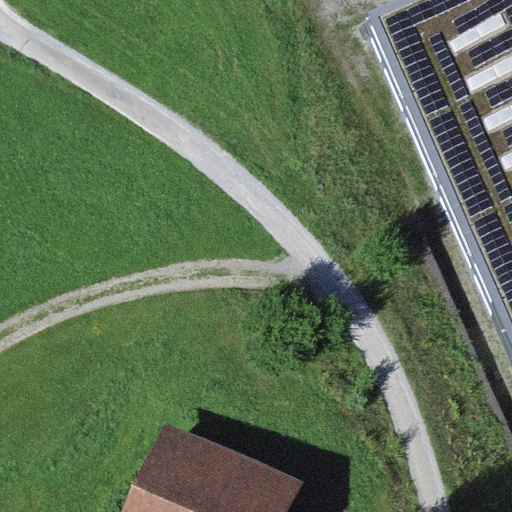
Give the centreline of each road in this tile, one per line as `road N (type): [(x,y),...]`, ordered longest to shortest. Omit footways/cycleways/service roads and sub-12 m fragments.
road 1 (track): [(0,25),(169,129),(298,244),(364,325),(418,443),(436,511)]
road 2 (track): [(325,275),(180,278),(48,313),(0,338)]
